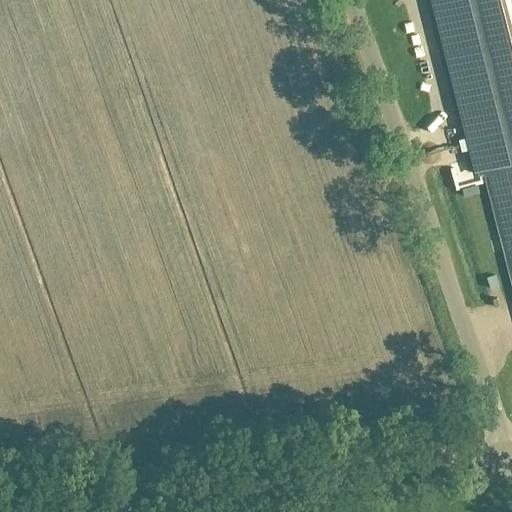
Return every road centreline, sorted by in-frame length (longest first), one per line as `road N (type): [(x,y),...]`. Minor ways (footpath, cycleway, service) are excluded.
road 1 (tertiary): [(18,511),(507,452)]
road 2 (unclassified): [(507,452),(347,0)]
